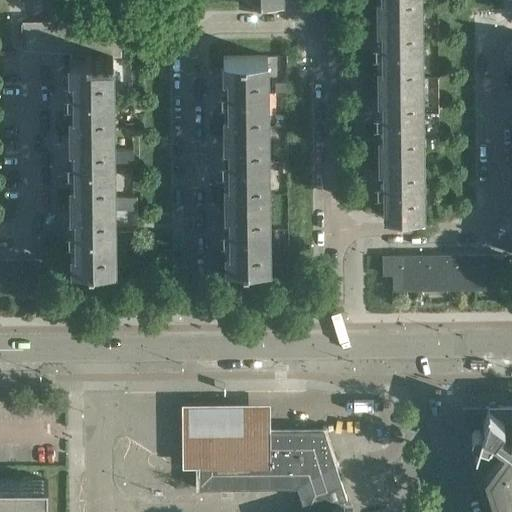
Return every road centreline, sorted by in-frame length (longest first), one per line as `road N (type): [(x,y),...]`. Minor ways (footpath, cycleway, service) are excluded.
road 1 (residential): [(191,349),(192,38),(211,22),(321,23)]
road 2 (unclassified): [(324,230),(486,225),(493,214),(494,47),(511,25)]
road 3 (unclassified): [(324,230),(321,23)]
road 4 (unclassified): [(0,232),(23,232),(40,212),(39,55)]
road 5 (residential): [(461,511),(425,394),(422,346)]
road 6 (residential): [(102,511),(100,350)]
road 7 (tertiary): [(325,348),(191,349)]
